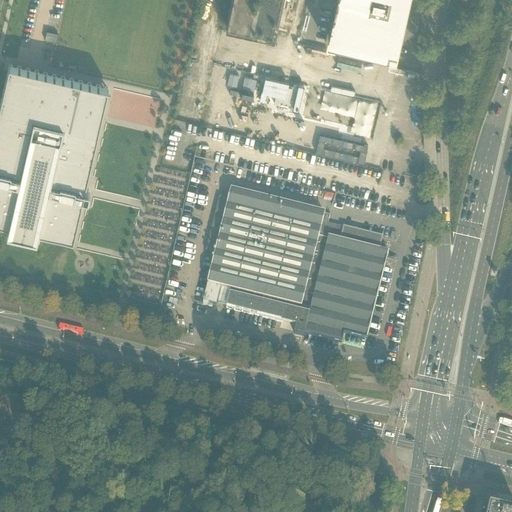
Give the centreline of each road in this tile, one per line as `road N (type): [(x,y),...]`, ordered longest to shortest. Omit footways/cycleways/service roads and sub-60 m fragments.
road 1 (secondary): [(0,335),(419,442)]
road 2 (tertiary): [(441,0),(447,300)]
road 3 (primary): [(511,60),(484,140),(447,300)]
road 4 (secondary): [(334,402),(159,359)]
road 5 (primary): [(473,309),(511,135)]
road 6 (secondary): [(159,359),(0,319)]
